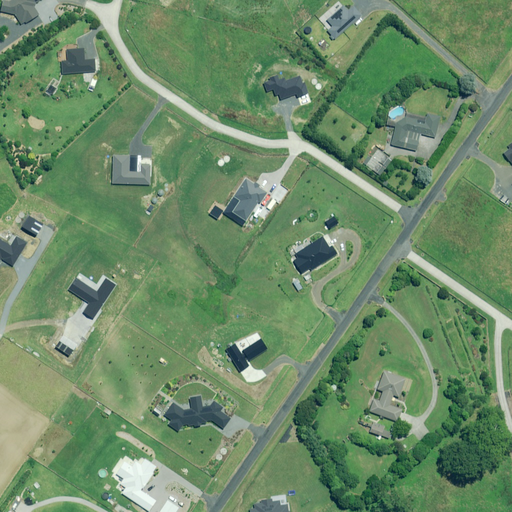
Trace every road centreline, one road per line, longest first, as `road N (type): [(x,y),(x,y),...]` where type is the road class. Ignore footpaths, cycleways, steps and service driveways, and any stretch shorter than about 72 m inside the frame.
road 1 (residential): [(418,218),(306,144),(261,141),(201,116),(140,74),(106,12)]
road 2 (residential): [(213,511),(399,245)]
road 3 (residential): [(418,218),(511,81)]
road 4 (residential): [(399,245),(497,315)]
